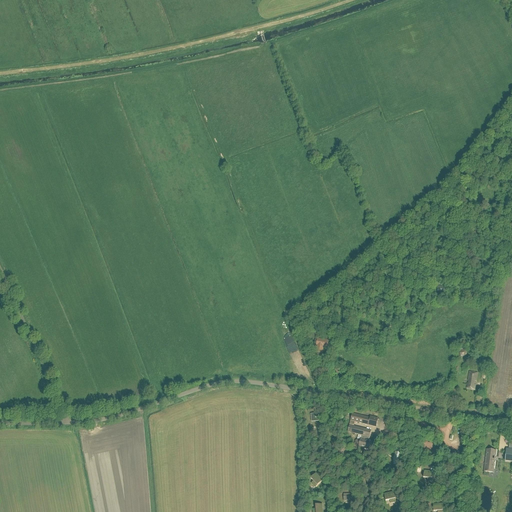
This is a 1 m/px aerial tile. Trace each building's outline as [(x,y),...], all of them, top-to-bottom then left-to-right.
[(318,339),(317,346),(316,354),(323,355),(324,347),(328,347),(329,341),(318,339)] [(475,390),(476,385),(474,385),(475,381),(476,382),(478,373),(470,372),(467,389),(475,390)] [(370,417),(353,413),(351,420),(355,421),(377,427),(379,418),(370,416),(370,417)] [(320,421),(319,414),(311,414),(312,422),(320,421)] [(370,450),(373,442),(369,441),(371,431),(354,426),(350,425),(348,432),(358,435),(357,439),(361,440),(359,447),(370,450)] [(347,456),(344,447),(336,449),(340,459),(347,456)] [(484,472),(494,473),(497,450),(487,449),(484,472)] [(399,463),(402,453),(395,452),(393,461),(394,461),(393,463),(394,463),(394,465),(397,466),(397,464),(398,464),(398,463),(399,463)] [(433,482),(434,472),(424,471),(423,478),(427,479),(427,482),(433,482)] [(315,488),(323,481),(316,474),(311,479),(313,481),(311,484),(315,488)] [(390,503),(396,502),(394,492),(384,495),(386,501),(390,501),(390,503)] [(352,501),(352,494),(344,494),(344,501),(349,501),(349,503),(352,503),(352,501)]
